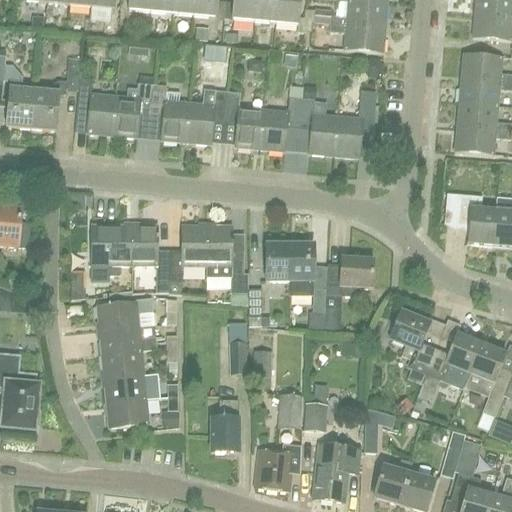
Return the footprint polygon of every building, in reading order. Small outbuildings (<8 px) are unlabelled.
[(68,0),(68,8),(89,10),(90,0),(68,0)] [(90,0),(89,10),(91,10),(112,12),(112,0),(90,0)] [(128,0),(127,13),(149,15),(150,0),(128,0)] [(150,0),(149,15),(171,18),(172,0),(150,0)] [(172,0),(171,18),(192,20),(193,0),(172,0)] [(193,0),(192,20),(214,22),(216,0),(193,0)] [(233,0),(231,23),(253,25),(255,0),(233,0)] [(255,0),(253,25),(275,27),(277,0),(255,0)] [(277,0),(275,27),(298,30),(300,0),(277,0)] [(331,0),(331,3),(387,8),(387,0),(331,0)] [(511,0),(475,0),(474,18),(511,21),(511,0)] [(384,32),(387,8),(331,3),(331,4),(347,5),(346,21),(330,20),(331,13),(315,12),(313,26),(329,27),(384,32)] [(511,21),(474,18),(472,43),(511,47),(511,35),(511,21)] [(382,57),(384,32),(329,27),(328,36),(344,37),(343,54),(382,57)] [(464,58),(461,83),(511,87),(511,77),(501,77),(502,61),(464,58)] [(0,87),(2,88),(3,85),(9,85),(5,130),(29,132),(32,95),(21,94),(22,86),(21,85),(21,81),(12,70),(4,69),(5,60),(0,59),(0,87)] [(49,90),(48,96),(32,95),(29,132),(55,135),(58,97),(65,98),(65,92),(77,93),(78,81),(80,66),(68,65),(66,85),(57,84),(49,90)] [(86,138),(111,140),(115,100),(90,98),(92,82),(78,81),(77,93),(76,111),(88,112),(86,138)] [(511,87),(461,83),(459,107),(498,111),(499,93),(511,94),(511,87)] [(139,117),(150,118),(153,88),(137,87),(137,92),(127,91),(126,101),(115,100),(111,140),(136,142),(139,117)] [(160,144),(185,146),(189,107),(175,106),(176,97),(165,96),(166,90),(153,88),(150,118),(162,119),(160,144)] [(290,90),(289,101),(301,102),(302,92),(302,91),(290,90)] [(309,158),(333,160),(336,121),(312,118),(314,93),(302,92),(298,132),(311,133),(309,158)] [(334,114),(334,92),(317,92),(317,114),(334,114)] [(211,123),(224,125),(227,95),(203,93),(201,108),(189,107),(185,146),(209,148),(211,123)] [(239,97),(227,95),(224,125),(236,126),(234,151),(259,153),(263,113),(238,111),(239,97)] [(360,138),(372,139),(375,109),(376,96),(364,95),(362,108),(361,123),(336,121),(333,160),(357,162),(358,160),(360,138)] [(286,131),(298,132),(301,102),(289,101),(288,116),(263,113),(259,153),(284,155),(286,131)] [(459,107),(457,131),(511,136),(511,129),(496,127),(498,111),(459,107)] [(510,145),(511,136),(457,131),(455,156),(494,160),(495,143),(510,145)] [(466,249),(493,251),(496,214),(495,214),(481,213),(482,202),(458,200),(456,229),(468,230),(466,249)] [(496,214),(493,251),(511,252),(511,203),(496,203),(495,214),(496,214)] [(30,227),(19,226),(20,211),(0,209),(0,249),(29,251),(30,227)] [(93,254),(93,284),(107,284),(107,279),(118,279),(118,270),(131,270),(132,230),(106,230),(106,254),(93,254)] [(155,296),(168,296),(168,255),(155,254),(156,230),(132,230),(131,270),(155,270),(155,296)] [(205,271),(206,231),(181,231),(180,255),(168,255),(168,296),(180,297),(181,270),(205,271)] [(230,232),(206,231),(205,271),(205,281),(229,281),(229,297),(230,297),(230,309),(247,309),(247,292),(248,277),(243,277),(244,256),(229,256),(230,232)] [(264,286),(289,286),(289,250),(264,249),(264,286)] [(289,250),(289,286),(290,286),(289,299),(313,300),(311,326),(324,326),(324,319),(325,308),(325,299),(325,295),(313,294),(313,250),(289,250)] [(325,295),(325,299),(354,301),(354,291),(371,292),(373,265),(341,263),(340,271),(326,270),(325,295)] [(184,280),(185,291),(198,291),(198,279),(184,280)] [(260,320),(260,292),(247,292),(248,330),(269,330),(269,320),(260,320)] [(96,311),(98,334),(138,331),(137,317),(153,316),(152,302),(135,303),(136,307),(96,311)] [(416,323),(418,319),(396,310),(389,328),(393,329),(388,343),(404,350),(400,360),(413,365),(406,382),(421,387),(436,351),(421,345),(428,328),(416,323)] [(166,328),(177,327),(176,314),(166,314),(166,328)] [(334,320),(324,319),(324,326),(323,331),(334,332),(334,320)] [(138,331),(98,334),(100,358),(140,355),(157,354),(155,340),(139,342),(138,331)] [(167,339),(167,353),(177,352),(177,339),(167,339)] [(438,346),(436,351),(421,387),(417,399),(432,405),(440,383),(457,390),(462,389),(480,349),(455,339),(450,351),(438,346)] [(246,377),(246,346),(228,346),(229,378),(246,377)] [(511,375),(499,371),(504,358),(480,349),(462,389),(463,389),(463,391),(488,401),(482,415),(495,421),(504,399),(511,377),(511,375)] [(177,352),(167,353),(167,365),(177,365),(177,352)] [(253,354),(252,392),(270,393),(272,355),(253,354)] [(140,355),(100,358),(103,383),(143,379),(140,355)] [(0,356),(0,382),(6,384),(0,432),(32,435),(33,431),(37,431),(38,418),(34,418),(37,394),(35,393),(37,377),(19,375),(21,363),(20,362),(20,358),(0,356)] [(103,383),(105,408),(145,404),(143,379),(103,383)] [(167,387),(167,402),(177,402),(177,387),(167,387)] [(298,432),(301,399),(280,397),(277,430),(298,432)] [(177,402),(167,402),(168,414),(178,414),(177,402)] [(145,404),(105,408),(107,433),(147,429),(145,404)] [(237,456),(238,422),(236,422),(236,405),(218,405),(218,422),(210,422),(209,456),(237,456)] [(302,434),(325,436),(327,409),(305,407),(302,434)] [(378,428),(378,415),(365,412),(364,456),(377,456),(378,428)] [(452,481),(463,444),(451,440),(440,478),(452,481)] [(317,446),(315,469),(311,503),(344,506),(347,477),(359,478),(362,451),(317,446)] [(300,477),(300,449),(283,447),(282,455),(257,453),(253,490),(289,494),(291,477),(300,477)] [(372,500),(399,508),(408,477),(409,477),(412,466),(400,462),(397,473),(381,469),(372,500)] [(487,511),(492,498),(477,494),(480,482),(458,475),(449,504),(462,507),(460,511),(487,511)] [(425,511),(434,484),(409,477),(408,477),(399,508),(414,511),(425,511)] [(511,511),(511,483),(506,481),(500,501),(492,498),(487,511),(511,511)]
